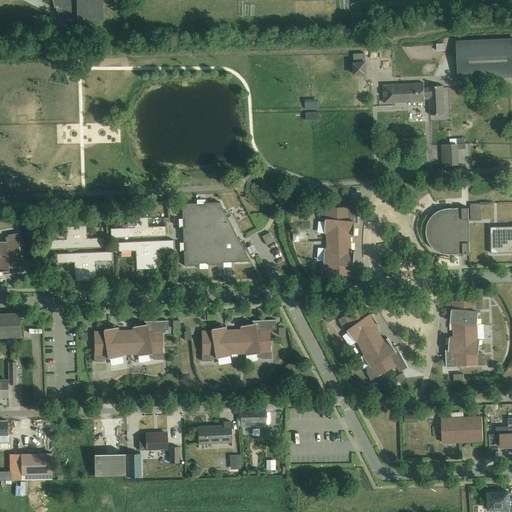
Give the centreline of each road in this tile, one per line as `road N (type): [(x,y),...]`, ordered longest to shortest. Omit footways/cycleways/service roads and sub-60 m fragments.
road 1 (residential): [(511,469),(382,470),(283,290)]
road 2 (residential): [(0,413),(294,405)]
road 3 (residential): [(0,303),(283,290)]
